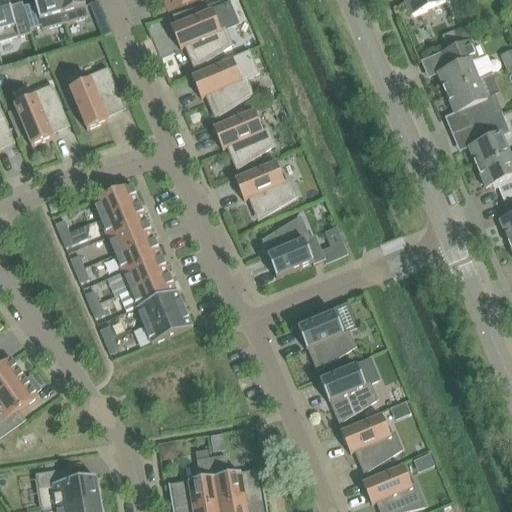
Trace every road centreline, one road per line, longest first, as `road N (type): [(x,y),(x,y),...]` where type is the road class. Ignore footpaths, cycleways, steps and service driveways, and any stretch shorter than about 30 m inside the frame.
road 1 (residential): [(144,511),(126,445),(0,265)]
road 2 (tertiary): [(451,237),(350,0)]
road 3 (residential): [(251,323),(451,237)]
road 4 (residential): [(332,511),(251,323)]
road 5 (residential): [(251,323),(236,308),(168,155)]
road 6 (residential): [(0,208),(168,155)]
road 7 (residential): [(168,155),(110,0)]
road 8 (tertiary): [(511,381),(451,237)]
